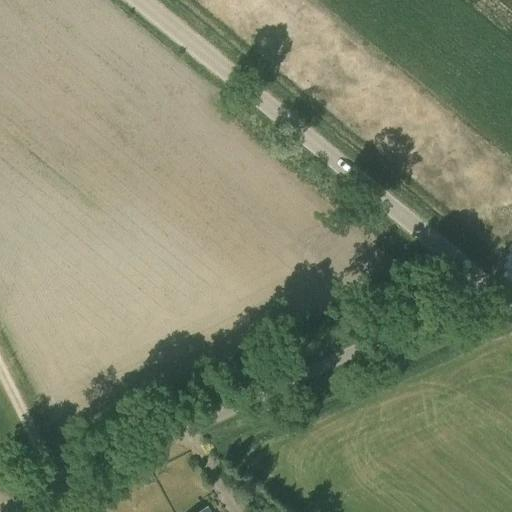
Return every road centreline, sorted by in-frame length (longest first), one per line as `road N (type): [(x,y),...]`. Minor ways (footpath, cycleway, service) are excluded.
road 1 (unclassified): [(16,511),(488,288)]
road 2 (unclassified): [(488,288),(137,0)]
